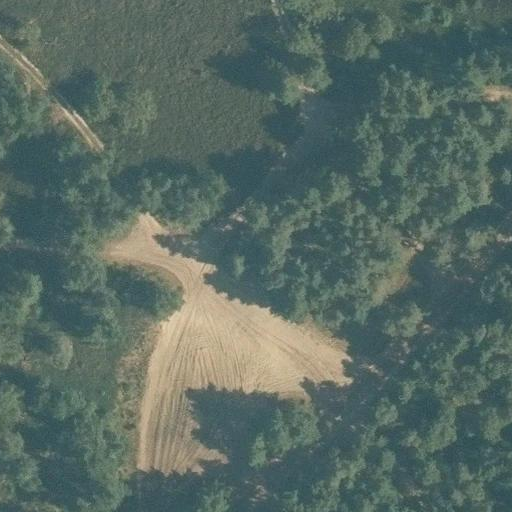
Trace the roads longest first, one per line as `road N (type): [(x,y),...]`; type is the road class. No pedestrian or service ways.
road 1 (track): [(259,511),(511,223)]
road 2 (track): [(200,274),(122,174),(0,43)]
road 3 (track): [(147,511),(200,274)]
road 4 (track): [(0,243),(114,242),(200,274)]
